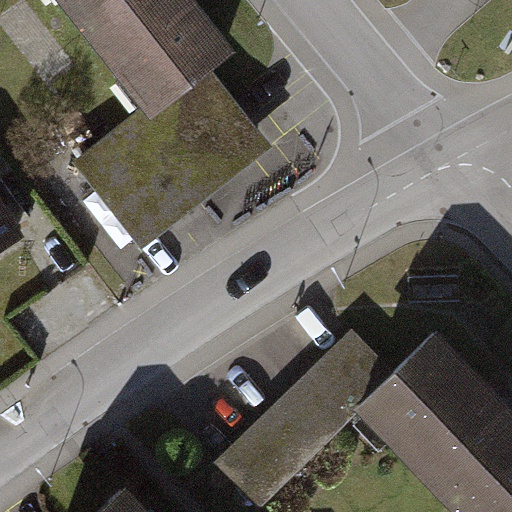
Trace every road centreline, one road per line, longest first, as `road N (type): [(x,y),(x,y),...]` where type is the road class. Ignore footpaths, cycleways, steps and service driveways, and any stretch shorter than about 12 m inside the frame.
road 1 (residential): [(0,474),(337,234),(466,154)]
road 2 (residential): [(360,72),(404,124),(466,154)]
